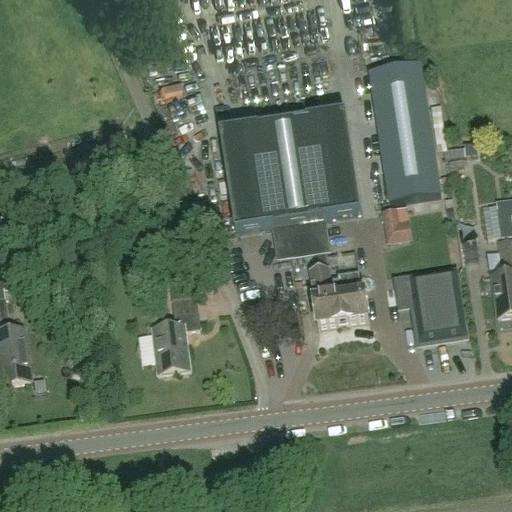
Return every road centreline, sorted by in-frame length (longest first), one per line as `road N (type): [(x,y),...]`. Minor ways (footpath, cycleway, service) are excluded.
road 1 (residential): [(270,420),(224,289),(95,0)]
road 2 (tertiary): [(0,457),(270,420)]
road 3 (tertiary): [(270,420),(511,390)]
